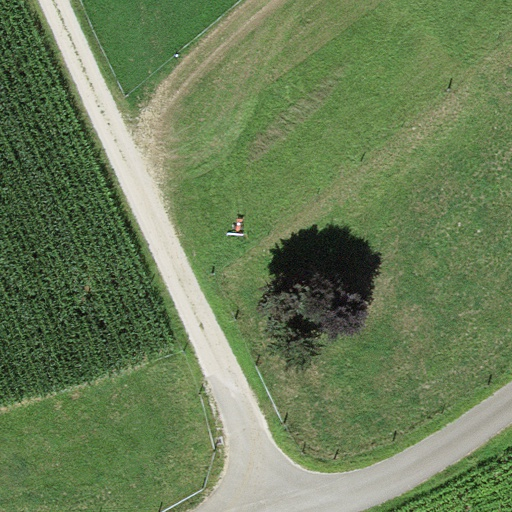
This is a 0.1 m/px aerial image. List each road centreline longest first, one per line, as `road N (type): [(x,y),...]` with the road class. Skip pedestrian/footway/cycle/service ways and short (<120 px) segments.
road 1 (track): [(279,511),(55,0)]
road 2 (track): [(299,511),(422,464),(511,404)]
road 3 (track): [(122,147),(269,0)]
